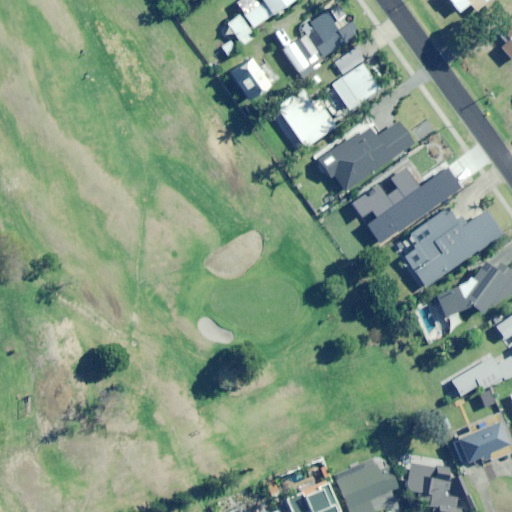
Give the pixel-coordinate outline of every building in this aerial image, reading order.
[(252,27),(291,0),(243,0),(237,5),(252,27)] [(449,0),(458,12),(469,4),(473,10),(486,0),(449,0)] [(340,2),(301,25),(307,36),(296,42),(310,66),(360,37),(340,2)] [(251,39),(248,35),(250,33),(238,15),(227,23),(242,46),(251,39)] [(226,55),(236,51),(231,41),(221,45),(226,55)] [(360,61),(363,59),(354,46),(333,60),(343,76),(330,84),(347,109),(378,89),(360,61)] [(247,101),(269,86),(250,58),(228,73),(247,101)] [(323,108),(318,111),(302,88),(276,105),(304,147),(335,126),(323,108)] [(343,191),(413,143),(397,119),(375,135),(369,127),(356,136),(355,134),(320,158),(343,191)] [(414,216),(440,193),(423,174),(407,189),(395,176),(365,203),(389,229),(409,210),(414,216)] [(419,245),(405,255),(427,285),(502,232),(486,209),(466,223),(460,216),(454,220),(446,208),(411,233),(419,245)] [(511,272),(498,264),(496,267),(484,260),(472,275),(434,296),(446,317),(469,304),(484,313),(490,305),(494,307),(502,295),(507,298),(511,290),(511,275),(511,273),(511,272)] [(503,340),(508,337),(511,343),(511,308),(511,309),(511,311),(493,322),(503,340)] [(483,391),(511,375),(511,357),(511,356),(496,364),(492,356),(442,382),(452,399),(479,385),(483,391)] [(482,463),(511,452),(511,443),(500,411),(465,424),(469,432),(453,438),(463,463),(479,457),(482,463)] [(390,470),(379,474),(375,462),(335,479),(348,511),(373,511),(369,500),(397,489),(390,470)] [(446,496),(449,469),(410,464),(407,490),(419,491),(418,500),(429,502),(427,511),(459,511),(460,508),(455,508),(456,497),(446,496)] [(339,511),(328,485),(303,495),(309,511),(339,511)]
